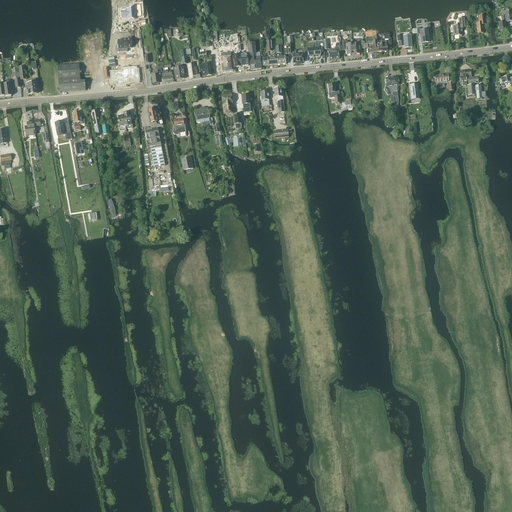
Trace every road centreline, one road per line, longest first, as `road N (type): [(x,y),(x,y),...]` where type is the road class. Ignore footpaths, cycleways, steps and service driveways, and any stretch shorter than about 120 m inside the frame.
road 1 (secondary): [(511,47),(216,80)]
road 2 (secondary): [(0,104),(216,80)]
